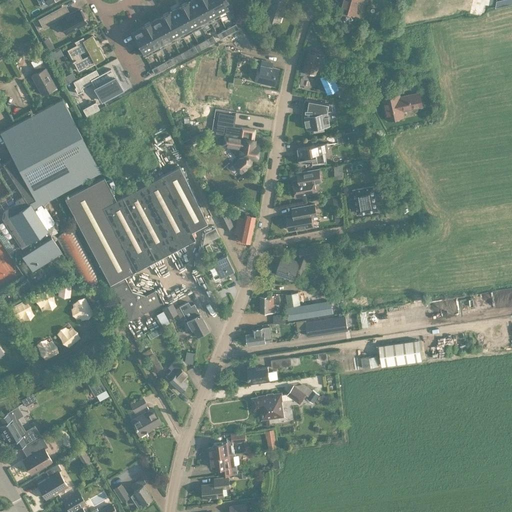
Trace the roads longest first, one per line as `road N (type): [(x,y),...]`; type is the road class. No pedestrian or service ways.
road 1 (unclassified): [(169,511),(181,451),(257,244)]
road 2 (unclassified): [(257,244),(308,0)]
road 3 (residential): [(257,244),(394,219)]
